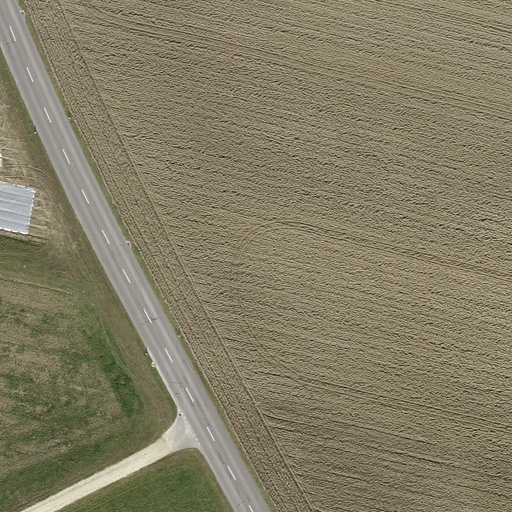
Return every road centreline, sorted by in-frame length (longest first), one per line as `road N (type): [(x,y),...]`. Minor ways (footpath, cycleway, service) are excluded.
road 1 (secondary): [(252,511),(73,172),(0,0)]
road 2 (track): [(207,425),(39,511)]
